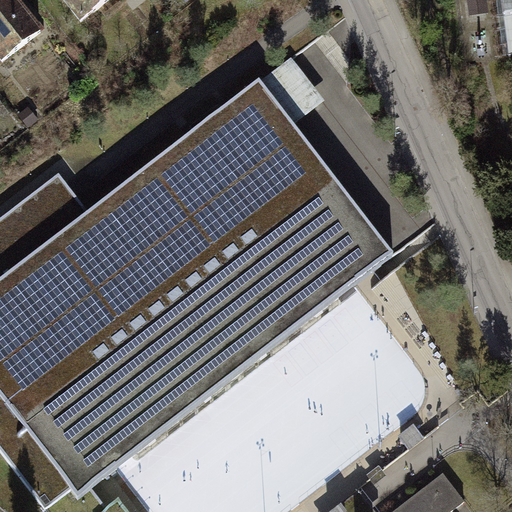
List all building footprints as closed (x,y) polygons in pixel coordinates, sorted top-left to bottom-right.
[(19,0),(17,0),(0,12),(0,63),(4,70),(47,39),(19,0)] [(62,0),(83,29),(124,0),(62,0)] [(511,0),(502,0),(511,58),(511,0)] [(93,221),(0,291),(0,396),(75,494),(82,503),(94,494),(113,479),(395,263),(263,91),(93,221)] [(0,291),(93,221),(59,177),(0,221),(0,291)] [(0,451),(46,511),(51,511),(75,494),(0,396),(0,451)] [(457,511),(467,505),(446,478),(400,511),(374,511),(369,504),(362,495),(338,511),(457,511)] [(111,511),(107,511),(94,494),(82,503),(69,511),(68,511),(127,511),(122,504),(111,511)]
